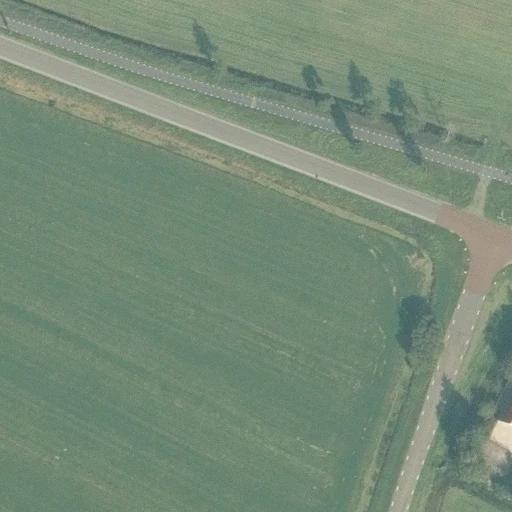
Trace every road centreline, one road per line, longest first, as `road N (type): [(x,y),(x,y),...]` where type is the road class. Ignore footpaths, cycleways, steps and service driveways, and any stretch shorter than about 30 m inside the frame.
road 1 (secondary): [(494,235),(0,47)]
road 2 (unclassified): [(398,511),(494,235)]
